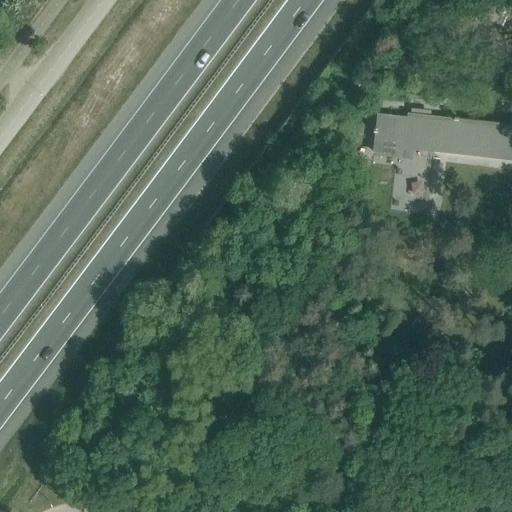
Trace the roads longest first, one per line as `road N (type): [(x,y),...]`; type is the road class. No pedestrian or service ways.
road 1 (motorway): [(0,405),(309,0)]
road 2 (motorway): [(236,0),(0,314)]
road 3 (unclassified): [(0,135),(103,0)]
